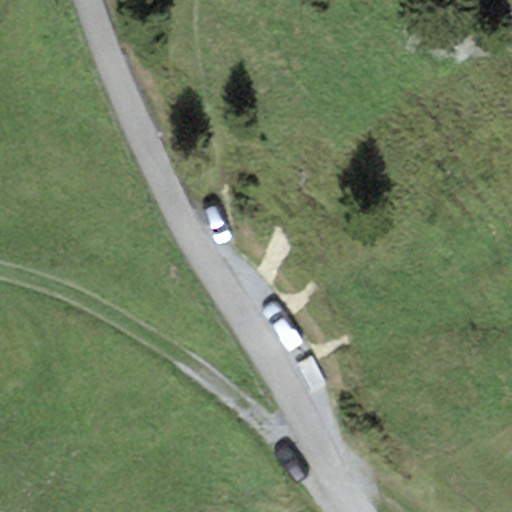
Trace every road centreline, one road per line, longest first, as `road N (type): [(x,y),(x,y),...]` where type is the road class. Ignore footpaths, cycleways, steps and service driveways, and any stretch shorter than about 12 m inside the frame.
road 1 (track): [(90,0),(126,106),(356,511)]
road 2 (track): [(0,269),(73,288),(408,511)]
